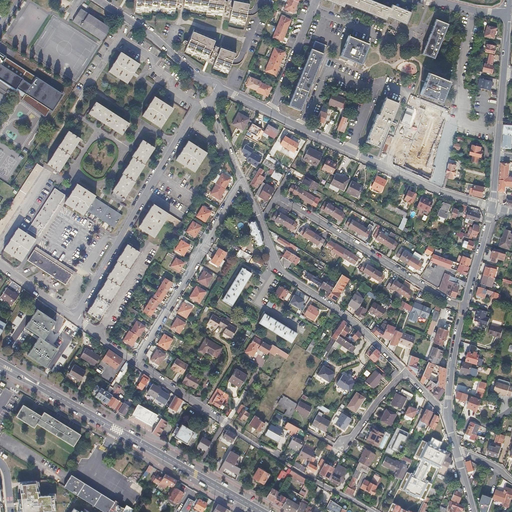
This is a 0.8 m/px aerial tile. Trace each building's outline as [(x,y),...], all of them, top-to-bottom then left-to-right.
[(175,0),(135,0),(134,13),(150,14),(150,12),(174,14),(175,0)] [(179,0),(179,4),(184,5),(183,10),(206,14),(206,15),(222,18),(223,10),(231,11),(228,24),(244,27),(249,1),(242,0),(233,0),(232,3),(230,3),(231,0),(228,0),(226,0),(226,2),(224,2),(223,0),(179,0)] [(297,3),(290,0),(286,0),(282,10),(293,14),(297,3)] [(388,7),(370,0),(322,0),(322,1),(343,10),(345,6),(386,23),(387,19),(406,27),(411,12),(390,4),(388,7)] [(81,9),(73,21),(102,40),(110,27),(81,9)] [(280,16),(275,28),(285,32),(290,20),(280,16)] [(419,55),(434,61),(448,24),(434,18),(419,55)] [(474,34),(481,36),(483,27),(476,25),(474,34)] [(487,25),(484,36),(494,38),(496,29),(490,28),(490,26),(487,25)] [(285,32),(275,28),(270,39),(281,43),(285,32)] [(193,29),(183,53),(206,63),(208,56),(213,58),(218,47),(215,46),(214,49),(212,48),(216,38),(193,29)] [(338,57),(360,66),(370,44),(347,35),(338,57)] [(328,46),(314,40),(286,107),(300,113),(302,109),(310,88),(319,68),(328,46)] [(487,44),(486,51),(494,53),(496,48),(495,48),(495,46),(487,44)] [(211,70),(226,76),(236,51),(221,45),(211,70)] [(30,66),(0,46),(0,66),(21,80),(23,77),(28,68),(30,66)] [(273,48),(268,59),(280,64),(284,52),(273,48)] [(108,70),(127,82),(140,63),(121,51),(108,70)] [(485,60),(485,63),(492,65),(495,55),(490,54),(488,61),(485,60)] [(280,64),(268,59),(263,72),(275,76),(280,64)] [(494,66),(485,64),(483,71),(492,73),(494,66)] [(28,68),(23,77),(27,80),(33,71),(28,68)] [(450,81),(427,72),(417,96),(440,105),(450,81)] [(1,135),(10,141),(50,79),(41,73),(24,99),(21,97),(15,107),(18,108),(1,135)] [(246,87),(257,91),(260,83),(261,82),(250,77),(246,87)] [(480,78),(478,87),(490,91),(493,81),(480,78)] [(257,91),(257,92),(267,96),(271,87),(260,83),(257,91)] [(142,113),(160,126),(173,108),(154,95),(142,113)] [(331,95),(328,104),(334,106),(334,107),(340,109),(344,100),(331,95)] [(378,114),(366,141),(379,147),(389,122),(391,123),(399,103),(386,98),(379,115),(378,114)] [(130,123),(97,102),(91,110),(89,109),(88,111),(89,112),(88,113),(122,135),(130,123)] [(346,107),(336,132),(340,133),(341,130),(342,131),(348,115),(346,115),(348,108),(346,107)] [(320,110),(316,120),(324,123),(327,113),(320,110)] [(230,125),(241,132),(248,120),(237,113),(230,125)] [(253,124),(248,131),(257,137),(258,135),(261,130),(262,129),(253,124)] [(268,125),(264,132),(268,134),(275,138),(278,132),(268,125)] [(511,125),(504,125),(503,135),(511,135),(511,125)] [(59,172),(81,138),(69,131),(47,165),(54,169),(53,171),(56,173),(57,171),(59,172)] [(511,149),(511,136),(511,135),(503,135),(503,142),(502,148),(511,149)] [(284,137),(278,146),(293,154),(298,145),(284,137)] [(144,164),(155,147),(142,139),(131,156),(132,156),(122,173),(123,174),(112,191),(114,192),(111,195),(122,202),(135,182),(134,181),(145,165),(144,164)] [(176,160),(194,172),(207,153),(189,141),(176,160)] [(472,155),(471,162),(477,163),(478,157),(480,157),(481,152),(479,151),(480,147),(472,145),(469,154),(472,155)] [(308,160),(307,161),(316,166),(323,154),(318,151),(317,152),(314,151),(315,150),(310,147),(304,157),(308,160)] [(252,152),(246,160),(256,166),(262,157),(252,152)] [(277,165),(265,158),(263,162),(271,167),(269,172),(272,173),(274,170),(277,165)] [(332,162),(326,160),(322,168),(332,173),(337,163),(333,161),(332,162)] [(456,161),(450,160),(447,171),(448,171),(447,177),(453,179),(455,179),(455,178),(455,176),(455,175),(456,170),(454,170),(456,161)] [(0,234),(44,167),(38,163),(0,221),(0,234)] [(500,176),(509,177),(510,163),(501,163),(500,170),(500,176)] [(250,183),(256,187),(259,182),(260,183),(261,183),(265,177),(261,174),(263,169),(260,167),(250,183)] [(270,176),(278,180),(280,178),(282,175),(274,170),(272,173),(270,176)] [(211,194),(219,199),(225,189),(231,178),(223,173),(216,184),(217,184),(211,194)] [(335,173),(331,183),(343,189),(349,178),(343,175),(343,177),(335,173)] [(319,183),(306,176),(302,182),(315,189),(319,183)] [(376,176),(370,188),(380,194),(386,181),(376,176)] [(511,177),(509,177),(500,176),(499,191),(506,192),(506,187),(511,187),(511,177)] [(345,193),(356,198),(362,187),(350,181),(345,193)] [(96,195),(77,183),(64,203),(83,215),(86,210),(114,228),(122,215),(95,197),(96,195)] [(257,197),(258,196),(265,184),(262,183),(256,194),(257,197)] [(481,197),(484,188),(475,186),(475,185),(468,183),(467,189),(470,190),(469,194),(481,197)] [(265,184),(258,196),(266,201),(273,189),(265,184)] [(292,193),(302,199),(306,192),(296,186),(296,187),(292,185),(289,190),(293,192),(292,193)] [(29,229),(39,236),(65,195),(55,188),(29,229)] [(402,201),(411,205),(416,195),(407,191),(402,201)] [(306,192),(302,199),(311,205),(311,204),(315,206),(320,198),(316,196),(315,197),(308,193),(306,192)] [(420,197),(416,208),(427,213),(432,202),(420,197)] [(320,208),(331,214),(335,208),(324,201),(320,208)] [(388,201),(385,208),(405,218),(407,213),(398,209),(399,207),(388,201)] [(154,203),(139,227),(154,237),(165,220),(178,228),(183,222),(154,203)] [(440,208),(437,215),(447,218),(449,212),(448,211),(450,206),(443,203),(440,208)] [(463,211),(464,212),(467,206),(463,205),(461,210),(454,208),(452,213),(453,213),(452,216),(460,219),(463,211)] [(196,216),(204,221),(211,212),(202,206),(196,216)] [(335,208),(331,214),(341,221),(345,214),(335,208)] [(471,219),(474,221),(478,223),(480,214),(468,210),(467,214),(472,216),(471,219)] [(283,225),(287,217),(280,212),(279,213),(276,211),(271,219),(274,221),(275,220),(283,225)] [(287,217),(283,225),(290,230),(291,229),(294,230),(297,224),(295,223),(295,222),(287,217)] [(348,227),(356,231),(359,225),(352,220),(352,219),(350,218),(348,219),(345,224),(348,226),(348,227)] [(473,224),(474,221),(471,219),(470,219),(468,224),(466,230),(464,236),(469,238),(469,239),(471,235),(476,237),(479,227),(473,224)] [(186,232),(195,237),(201,227),(192,221),(186,232)] [(257,247),(263,244),(261,234),(255,221),(249,224),(251,230),(250,232),(251,235),(253,235),(255,240),(254,241),(254,243),(255,245),(256,246),(257,247)] [(359,225),(356,231),(363,236),(363,235),(367,237),(371,230),(368,228),(367,230),(359,225)] [(302,236),(310,240),(315,233),(306,228),(306,229),(303,227),(300,233),(303,235),(302,236)] [(4,250),(21,261),(36,239),(18,228),(4,250)] [(376,239),(383,243),(388,236),(380,231),(381,230),(378,228),(373,236),(376,238),(376,239)] [(502,242),(501,241),(499,246),(509,249),(511,241),(511,240),(511,236),(509,236),(511,231),(505,230),(503,238),(502,242)] [(388,236),(383,243),(391,248),(391,247),(394,249),(398,242),(397,242),(397,241),(392,238),(394,234),(390,232),(388,236)] [(315,233),(310,240),(317,245),(318,244),(321,246),(324,240),(321,239),(322,238),(315,233)] [(280,237),(278,240),(295,251),(297,247),(291,243),(290,244),(280,237)] [(174,250),(184,256),(190,246),(180,240),(174,250)] [(331,251),(341,257),(346,249),(336,244),(335,245),(328,240),(325,246),(332,250),(331,251)] [(466,249),(471,251),(474,242),(469,240),(469,241),(465,240),(463,247),(466,249)] [(87,313),(99,320),(110,303),(109,303),(120,286),(119,286),(130,269),(129,268),(140,252),(132,247),(133,246),(130,244),(129,245),(127,244),(117,261),(118,261),(107,278),(108,278),(97,296),(98,296),(87,313)] [(434,249),(428,246),(425,252),(430,255),(434,249)] [(399,258),(407,263),(412,256),(413,254),(401,247),(396,255),(400,257),(399,258)] [(211,261),(219,266),(226,252),(219,248),(211,261)] [(346,249),(341,257),(351,263),(351,262),(355,264),(359,258),(346,249)] [(493,251),(491,257),(490,261),(496,263),(497,258),(504,260),(506,255),(500,253),(501,250),(496,249),(495,252),(493,251)] [(66,285),(73,274),(35,250),(28,260),(66,285)] [(241,250),(240,251),(239,250),(235,255),(249,263),(252,256),(241,250)] [(287,250),(283,257),(296,265),(300,258),(287,250)] [(460,264),(433,253),(430,260),(429,262),(432,263),(433,261),(466,273),(467,270),(468,267),(460,264)] [(412,256),(407,263),(415,268),(415,267),(419,270),(423,263),(422,262),(420,260),(420,261),(419,260),(413,257),(412,256)] [(463,256),(460,264),(468,267),(471,259),(463,256)] [(172,267),(179,272),(184,263),(177,259),(172,267)] [(360,269),(371,276),(375,269),(367,264),(367,265),(364,264),(360,269)] [(428,265),(423,273),(429,276),(433,268),(428,265)] [(75,266),(72,270),(87,280),(90,275),(75,266)] [(222,299),(231,305),(251,273),(242,267),(222,299)] [(486,268),(484,275),(494,279),(497,270),(491,268),(491,269),(486,268)] [(375,269),(371,276),(381,282),(385,276),(382,275),(383,273),(375,269)] [(198,281),(206,286),(213,276),(204,271),(198,281)] [(320,286),(323,282),(308,272),(305,277),(320,286)] [(445,293),(450,296),(454,282),(449,280),(451,275),(445,273),(439,289),(445,293)] [(333,288),(328,296),(336,300),(349,278),(342,274),(333,288)] [(494,279),(484,275),(481,284),(486,285),(486,286),(492,288),(494,279)] [(159,303),(171,283),(164,278),(152,298),(151,298),(143,311),(150,315),(158,302),(159,303)] [(388,285),(398,292),(402,284),(395,280),(394,281),(391,279),(388,285)] [(326,294),(328,296),(333,288),(323,282),(320,286),(317,291),(321,293),(323,290),(322,289),(323,287),(328,291),(326,294)] [(402,284),(398,292),(408,298),(412,292),(409,290),(410,289),(402,284)] [(190,296),(199,301),(205,291),(196,285),(190,296)] [(280,286),(275,294),(283,299),(284,298),(286,299),(289,294),(287,293),(288,291),(280,286)] [(4,299),(8,302),(6,305),(9,307),(11,304),(12,305),(18,295),(7,287),(0,297),(4,299)] [(497,298),(498,294),(479,287),(476,295),(477,296),(477,297),(477,298),(479,298),(480,298),(481,297),(485,298),(487,294),(491,295),(490,298),(496,300),(497,298)] [(303,300),(292,294),(288,302),(299,308),(303,300)] [(348,305),(357,310),(363,300),(354,295),(348,305)] [(192,307),(184,302),(178,312),(186,317),(192,307)] [(379,319),(386,310),(373,302),(368,311),(377,316),(376,317),(379,319)] [(406,303),(404,307),(411,311),(413,306),(406,302),(406,303)] [(427,318),(431,308),(415,302),(409,316),(416,319),(418,314),(427,318)] [(304,316),(305,314),(309,308),(306,306),(299,317),(307,321),(308,319),(304,316)] [(309,308),(305,314),(315,320),(320,312),(310,306),(309,308)] [(361,306),(356,314),(363,318),(365,314),(364,313),(366,309),(361,306)] [(486,316),(487,311),(478,308),(477,313),(478,313),(477,315),(475,320),(483,323),(483,324),(487,325),(490,317),(486,316)] [(56,322),(38,309),(25,327),(39,337),(27,353),(45,367),(58,349),(44,338),(56,322)] [(439,311),(435,309),(431,318),(437,321),(441,312),(439,311)] [(218,322),(225,327),(224,328),(222,331),(231,336),(232,335),(230,334),(234,327),(228,323),(229,321),(230,318),(227,316),(225,319),(221,316),(220,318),(212,313),(207,322),(215,327),(217,324),(218,322)] [(265,313),(259,322),(291,342),(296,333),(265,313)] [(171,328),(180,333),(186,323),(177,317),(171,328)] [(330,349),(334,342),(336,340),(339,335),(345,326),(347,323),(343,320),(332,337),(333,338),(327,347),(330,349)] [(122,341),(131,346),(137,336),(138,337),(144,327),(136,321),(131,330),(127,328),(126,330),(129,331),(122,341)] [(384,333),(387,325),(388,322),(385,321),(379,329),(375,327),(372,331),(377,335),(377,334),(381,337),(384,333)] [(308,337),(312,330),(301,324),(297,331),(308,337)] [(395,328),(387,325),(384,333),(382,336),(391,340),(394,330),(395,328)] [(489,334),(500,338),(503,328),(492,325),(489,334)] [(346,340),(348,338),(345,336),(349,329),(345,326),(339,335),(346,340)] [(440,328),(434,342),(443,346),(448,331),(440,328)] [(391,340),(389,343),(395,345),(398,337),(400,338),(402,333),(394,330),(391,340)] [(361,334),(358,331),(352,337),(356,340),(361,334)] [(407,344),(410,335),(403,332),(402,333),(400,338),(399,341),(407,344)] [(157,344),(166,349),(172,339),(163,334),(157,344)] [(346,340),(339,335),(336,340),(352,352),(355,347),(350,343),(346,340)] [(415,337),(410,335),(407,344),(406,345),(411,347),(415,337)] [(222,347),(206,337),(198,350),(203,353),(205,349),(216,355),(222,347)] [(272,347),(255,337),(246,352),(253,356),(257,349),(267,354),(272,347)] [(337,344),(334,342),(330,349),(328,351),(331,353),(337,344)] [(374,361),(381,354),(376,349),(373,353),(370,350),(372,348),(371,347),(366,353),(374,361)] [(434,347),(431,355),(434,356),(433,359),(440,362),(441,358),(440,358),(441,355),(443,350),(434,347)] [(86,348),(81,357),(94,365),(100,357),(86,348)] [(278,348),(276,352),(286,358),(289,354),(278,348)] [(150,359),(159,364),(165,354),(156,349),(150,359)] [(108,350),(102,360),(115,369),(122,360),(108,350)] [(469,352),(467,361),(477,364),(480,355),(469,352)] [(407,367),(415,375),(418,366),(415,365),(418,358),(411,355),(407,367)] [(434,356),(431,355),(428,361),(434,364),(439,365),(440,362),(433,359),(434,356)] [(174,370),(174,369),(177,371),(182,374),(187,365),(176,358),(170,368),(174,370)] [(431,371),(434,364),(428,361),(422,375),(426,377),(428,379),(431,371)] [(464,362),(461,372),(470,375),(473,365),(464,362)] [(439,365),(434,364),(431,371),(438,373),(439,366),(439,365)] [(74,365),(69,372),(77,377),(76,379),(79,381),(85,372),(74,365)] [(335,374),(324,366),(318,375),(329,382),(335,374)] [(436,384),(444,389),(445,378),(446,368),(439,366),(438,373),(438,381),(436,384)] [(201,374),(206,377),(209,370),(205,368),(201,374)] [(228,380),(239,386),(246,374),(235,368),(228,380)] [(399,372),(397,370),(390,378),(393,381),(399,374),(399,372)] [(366,381),(372,387),(382,377),(375,371),(366,381)] [(187,372),(182,382),(188,386),(189,383),(196,387),(200,379),(187,372)] [(149,377),(143,374),(142,376),(143,378),(137,387),(142,390),(149,377)] [(347,377),(343,374),(336,385),(345,391),(345,390),(349,392),(353,386),(356,383),(352,380),(347,377)] [(430,385),(429,386),(431,387),(431,388),(432,386),(436,389),(433,394),(438,399),(444,389),(436,384),(430,380),(429,381),(428,383),(430,385)] [(480,381),(476,397),(484,400),(488,383),(480,381)] [(120,383),(116,388),(119,390),(126,395),(130,389),(124,386),(123,387),(120,385),(121,384),(120,383)] [(152,383),(147,392),(156,398),(162,389),(152,383)] [(96,395),(101,398),(106,391),(97,384),(93,389),(97,392),(96,395)] [(497,384),(494,393),(507,397),(508,396),(511,397),(511,396),(511,387),(510,387),(497,384)] [(101,398),(107,402),(112,395),(110,393),(113,387),(110,385),(106,391),(101,398)] [(162,389),(156,398),(166,405),(172,396),(165,392),(167,389),(163,387),(162,389)] [(219,389),(211,402),(219,407),(224,398),(222,396),(224,392),(219,389)] [(410,400),(412,396),(401,390),(399,394),(397,393),(392,403),(401,408),(406,399),(410,400)] [(460,390),(457,398),(461,400),(460,402),(463,402),(463,401),(467,402),(470,396),(467,394),(467,393),(460,390)] [(347,407),(355,412),(364,399),(356,393),(347,407)] [(118,410),(123,402),(120,400),(115,397),(112,395),(107,402),(118,410)] [(181,398),(177,396),(169,407),(176,413),(184,401),(181,398)] [(482,402),(473,397),(468,408),(477,412),(482,402)] [(291,417),(295,409),(297,407),(281,398),(278,404),(287,410),(285,414),(291,417)] [(123,402),(118,410),(124,414),(132,401),(129,399),(127,401),(125,404),(123,402)] [(297,407),(295,409),(307,416),(311,409),(299,402),(297,407)] [(157,414),(138,403),(131,415),(151,426),(157,414)] [(319,403),(317,407),(328,413),(330,410),(319,403)] [(242,404),(236,414),(239,415),(238,417),(243,420),(243,418),(246,419),(249,413),(244,410),(246,406),(242,404)] [(81,434),(44,412),(41,416),(24,405),(17,416),(35,427),(37,423),(74,445),(81,434)] [(405,414),(412,418),(417,410),(409,406),(405,414)] [(381,421),(391,426),(396,415),(387,410),(381,421)] [(428,426),(433,415),(431,414),(432,413),(426,410),(421,419),(418,427),(423,430),(425,425),(428,426)] [(335,425),(344,430),(351,420),(342,414),(335,425)] [(321,417),(317,415),(312,424),(325,431),(330,422),(321,417)] [(428,426),(428,427),(430,428),(433,429),(439,417),(434,415),(433,415),(428,426)] [(254,416),(249,425),(263,433),(268,424),(266,422),(265,424),(261,422),(261,421),(254,416)] [(168,422),(162,418),(152,432),(158,436),(168,422)] [(285,427),(296,433),(299,428),(288,422),(285,427)] [(470,438),(472,434),(476,424),(471,423),(466,434),(465,437),(470,438)] [(174,436),(189,446),(197,434),(181,424),(180,427),(177,425),(173,432),(175,434),(174,436)] [(476,424),(472,434),(476,435),(478,430),(480,426),(476,424)] [(283,431),(271,425),(266,434),(272,437),(273,436),(279,439),(283,431)] [(393,451),(396,452),(401,440),(404,442),(409,432),(396,427),(385,452),(392,454),(393,451)] [(372,429),(367,441),(378,447),(384,435),(372,429)] [(237,436),(228,430),(223,437),(232,443),(237,436)] [(296,438),(294,437),(291,442),(289,446),(298,450),(300,447),(301,448),(304,442),(296,438)] [(442,442),(433,437),(430,444),(421,440),(414,456),(422,460),(415,476),(407,472),(399,489),(425,500),(426,497),(427,494),(429,491),(430,488),(432,484),(423,480),(430,464),(439,469),(443,460),(450,464),(453,459),(449,457),(450,454),(439,448),(442,442)] [(496,448),(491,446),(490,449),(488,454),(498,457),(504,440),(501,439),(500,442),(495,441),(494,445),(497,446),(496,448)] [(298,456),(303,459),(304,457),(306,459),(310,461),(312,458),(315,452),(303,446),(298,456)] [(366,450),(359,462),(369,468),(376,455),(366,450)] [(230,455),(224,466),(235,472),(238,467),(233,464),(236,459),(230,455)] [(404,467),(402,466),(403,464),(395,460),(394,462),(389,460),(390,459),(385,456),(381,464),(392,470),(395,472),(394,473),(393,476),(402,480),(407,472),(407,469),(404,467)] [(310,461),(306,468),(315,472),(317,467),(314,466),(314,464),(312,463),(315,459),(312,458),(310,461)] [(323,465),(322,467),(323,468),(321,471),(324,473),(323,475),(325,476),(326,474),(330,476),(334,468),(333,467),(334,465),(326,461),(324,466),(323,465)] [(357,486),(360,488),(365,478),(370,468),(369,468),(359,462),(357,466),(366,471),(365,473),(364,473),(357,486)] [(473,473),(475,474),(477,465),(472,463),(471,462),(466,463),(469,475),(473,473)] [(15,469),(21,473),(25,467),(19,463),(15,469)] [(292,470),(284,465),(281,471),(282,471),(278,477),(280,479),(283,474),(285,476),(285,477),(287,479),(289,474),(292,470)] [(259,468),(254,477),(263,483),(269,473),(259,468)] [(347,486),(345,492),(352,496),(356,488),(354,486),(361,471),(358,470),(359,469),(357,468),(352,476),(353,477),(348,487),(347,486)] [(338,471),(335,469),(329,480),(339,485),(341,481),(342,479),(345,475),(338,471)] [(307,480),(297,473),(294,477),(305,484),(307,480)] [(365,478),(360,488),(374,495),(377,489),(376,489),(382,476),(376,473),(371,482),(365,478)] [(153,481),(158,484),(163,478),(158,474),(157,476),(153,474),(151,478),(154,480),(153,481)] [(163,478),(158,484),(166,489),(168,485),(169,483),(173,486),(177,480),(170,476),(166,474),(163,478)] [(131,511),(124,508),(123,507),(122,508),(120,507),(118,508),(118,506),(116,505),(118,502),(115,500),(114,501),(71,475),(64,486),(105,511),(131,511)] [(33,481),(15,483),(18,511),(57,511),(55,494),(34,496),(33,481)] [(461,485),(457,483),(451,499),(458,502),(462,493),(458,492),(461,485)] [(173,486),(172,487),(167,496),(169,497),(176,487),(173,486)] [(184,493),(176,487),(169,497),(170,498),(177,502),(177,503),(184,493)] [(503,506),(508,507),(511,494),(511,489),(506,487),(504,493),(506,493),(505,496),(506,496),(504,504),(503,506)] [(270,500),(274,502),(279,493),(279,492),(272,488),(266,497),(270,500)] [(504,493),(497,491),(494,500),(504,504),(506,496),(505,496),(506,493),(504,493)] [(279,493),(274,502),(277,503),(282,506),(287,498),(279,493)] [(488,511),(493,499),(483,496),(480,505),(481,511),(488,511)] [(181,511),(183,511),(188,511),(195,501),(189,497),(181,511)] [(424,503),(419,511),(425,511),(424,511),(427,505),(426,504),(429,498),(426,497),(425,500),(423,503),(424,503)] [(298,504),(287,498),(282,506),(287,509),(292,511),(296,511),(301,502),(299,501),(298,504)] [(194,508),(201,511),(202,511),(208,504),(199,499),(194,508)] [(343,508),(330,500),(326,509),(332,511),(345,511),(346,510),(343,508)] [(463,506),(450,501),(449,504),(452,505),(450,511),(452,511),(460,511),(461,510),(462,510),(463,506)] [(301,502),(296,511),(305,511),(308,506),(301,502)]
